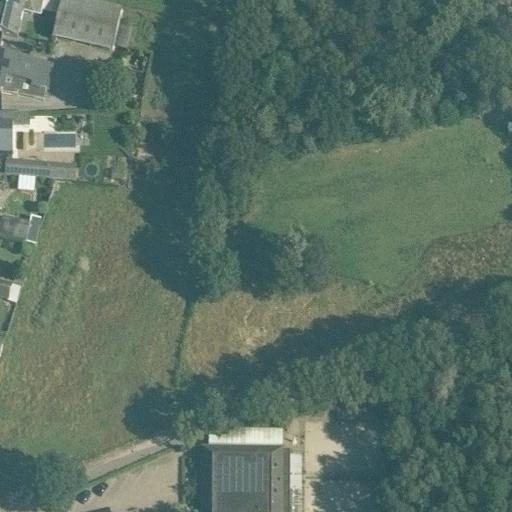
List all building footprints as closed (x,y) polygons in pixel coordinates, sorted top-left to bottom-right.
[(0,0),(0,34),(6,36),(18,39),(24,12),(41,17),(42,14),(59,17),(62,0),(6,0),(6,1),(2,1),(2,0),(0,0)] [(62,0),(59,17),(53,40),(112,53),(113,49),(127,52),(132,31),(118,28),(121,13),(67,0),(62,0)] [(47,92),(52,68),(0,58),(0,94),(18,98),(21,83),(34,85),(33,89),(47,92)] [(0,158),(16,159),(16,124),(12,124),(12,116),(0,115),(0,158)] [(8,161),(7,177),(75,183),(75,179),(57,169),(43,168),(44,164),(8,161)] [(40,227),(3,220),(2,227),(0,226),(0,238),(36,245),(40,227)] [(36,245),(0,238),(0,300),(9,303),(13,287),(0,283),(0,239),(26,245),(26,244),(36,247),(36,245)] [(330,306),(287,319),(293,337),(336,324),(330,306)] [(216,319),(223,337),(236,332),(230,314),(216,319)] [(290,349),(277,317),(225,338),(237,369),(290,349)] [(203,471),(202,511),(289,511),(289,468),(281,468),(281,454),(281,452),(237,451),(212,451),(207,451),(203,451),(203,452),(203,471)]
